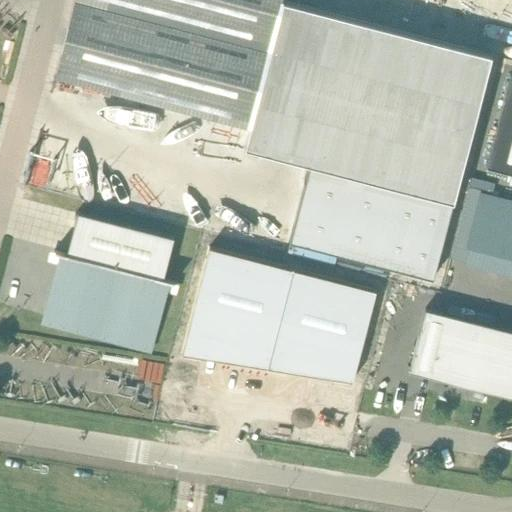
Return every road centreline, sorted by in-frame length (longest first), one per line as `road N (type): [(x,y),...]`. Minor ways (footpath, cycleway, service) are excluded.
road 1 (unclassified): [(0,431),(471,511)]
road 2 (unclassified): [(0,203),(52,0)]
